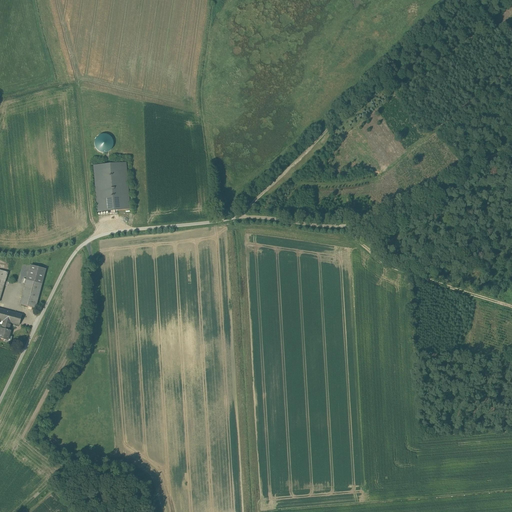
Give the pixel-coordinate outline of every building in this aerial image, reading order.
[(94,150),(110,153),(113,137),(98,134),(94,150)] [(125,163),(94,166),(98,212),(129,209),(125,163)] [(46,269),(30,265),(27,278),(20,304),(35,308),(36,305),(46,269)] [(22,315),(0,309),(0,321),(3,322),(11,324),(19,326),(22,315)] [(3,322),(1,329),(9,331),(11,324),(3,322)] [(9,331),(1,329),(1,328),(0,331),(0,338),(7,341),(8,341),(9,336),(10,331),(9,331)]
